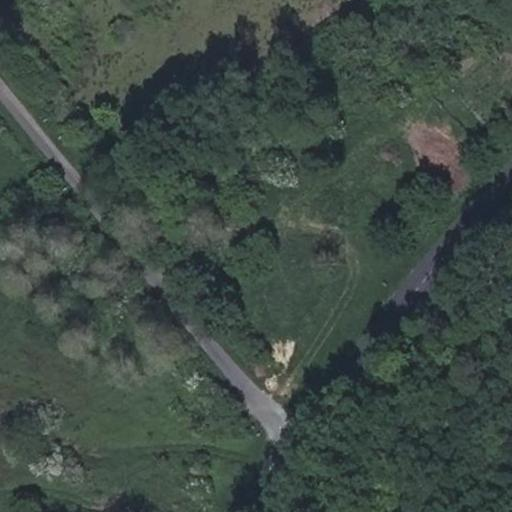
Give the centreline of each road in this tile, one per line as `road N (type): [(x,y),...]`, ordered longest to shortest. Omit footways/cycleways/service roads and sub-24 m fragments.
road 1 (unclassified): [(0,79),(304,453)]
road 2 (secondary): [(304,453),(419,289),(511,181)]
